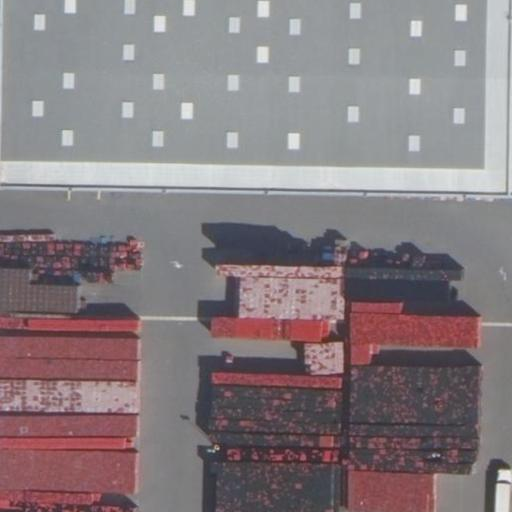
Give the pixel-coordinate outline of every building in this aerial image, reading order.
[(511,0),(5,0),(3,190),(511,199),(511,0)] [(322,439),(394,440),(395,366),(367,366),(368,343),(349,343),(350,270),(304,269),(304,267),(228,266),(227,333),(324,335),(322,439)] [(90,367),(92,283),(2,281),(0,362),(0,407),(139,411),(140,368),(90,367)] [(408,284),(406,336),(461,338),(462,285),(408,284)] [(345,511),(347,469),(230,466),(229,511),(345,511)]
